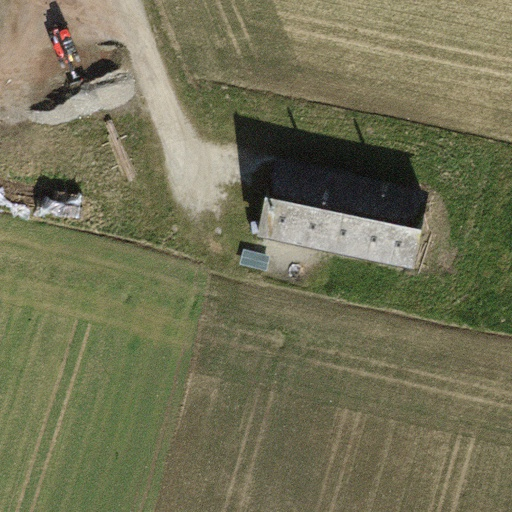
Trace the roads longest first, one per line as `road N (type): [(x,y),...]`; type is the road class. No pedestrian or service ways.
road 1 (track): [(211,225),(133,0)]
road 2 (track): [(0,84),(149,47)]
